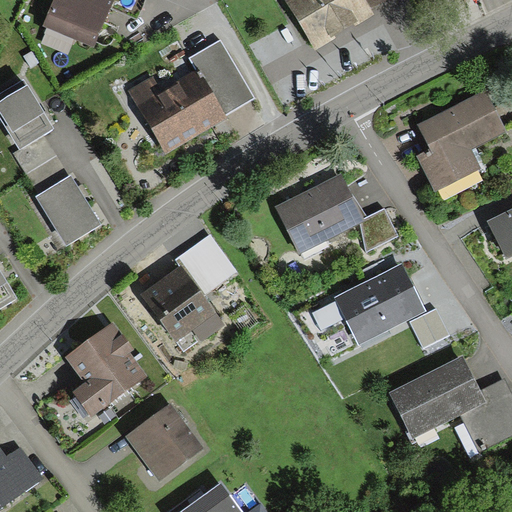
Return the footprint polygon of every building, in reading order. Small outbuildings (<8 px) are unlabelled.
[(55,0),(44,26),(93,46),(112,0),(55,0)] [(285,0),(314,49),(375,14),(372,9),(387,0),(285,0)] [(223,116),(254,98),(220,41),(190,58),(197,71),(223,116)] [(130,90),(166,153),(226,120),(223,116),(197,71),(160,93),(151,78),(130,90)] [(0,117),(20,149),(43,135),(55,128),(25,78),(0,93),(0,117)] [(508,129),(486,88),(418,124),(431,148),(418,155),(436,190),(480,167),(471,149),(508,129)] [(20,149),(13,153),(26,174),(56,155),(43,135),(20,149)] [(56,155),(26,174),(39,195),(70,175),(56,155)] [(342,174),(276,207),(299,254),(361,223),(366,221),(364,218),(342,174)] [(100,224),(70,175),(39,195),(36,197),(67,245),(100,224)] [(361,223),(366,253),(399,237),(385,208),(364,218),(366,221),(361,223)] [(511,208),(488,221),(506,259),(511,256),(511,208)] [(182,266),(203,295),(237,271),(210,234),(177,259),(182,266)] [(402,264),(335,298),(359,346),(426,312),(402,264)] [(182,266),(143,294),(176,339),(193,327),(201,338),(223,323),(203,295),(182,266)] [(0,307),(17,297),(0,270),(0,307)] [(411,322),(424,347),(449,335),(436,309),(411,322)] [(92,417),(148,376),(131,353),(135,350),(114,321),(66,357),(84,382),(72,390),(92,417)] [(465,353),(389,391),(414,440),(461,416),(481,454),(511,438),(511,388),(505,376),(482,387),(465,353)] [(126,437),(159,481),(203,448),(170,404),(126,437)] [(1,449),(0,449),(0,508),(44,477),(21,445),(6,456),(1,449)] [(241,511),(221,483),(181,511),(241,511)]
